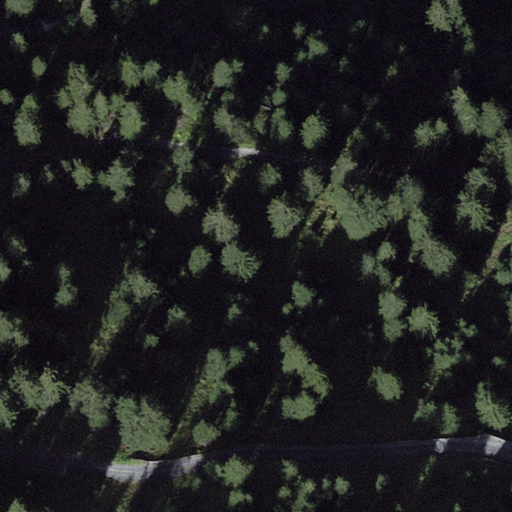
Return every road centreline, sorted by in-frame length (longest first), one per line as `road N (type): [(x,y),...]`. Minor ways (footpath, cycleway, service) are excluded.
road 1 (track): [(0,446),(127,486),(486,444),(511,454)]
road 2 (track): [(0,162),(130,134),(365,172),(408,171),(511,141)]
